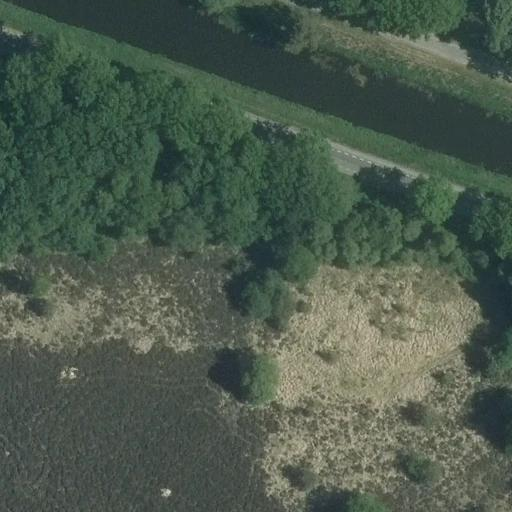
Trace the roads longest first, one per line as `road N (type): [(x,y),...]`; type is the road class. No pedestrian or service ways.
road 1 (tertiary): [(511,224),(0,41)]
road 2 (unclassified): [(511,75),(294,0)]
